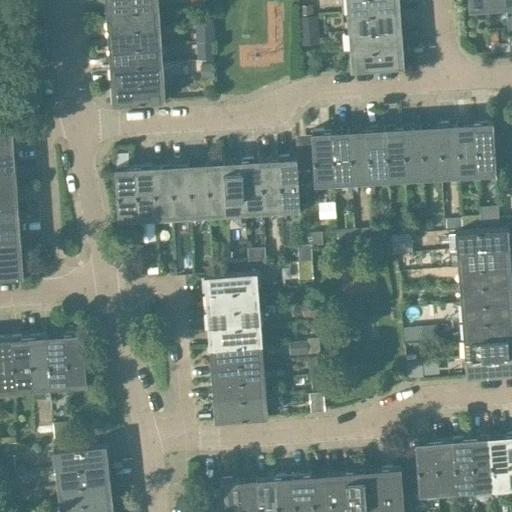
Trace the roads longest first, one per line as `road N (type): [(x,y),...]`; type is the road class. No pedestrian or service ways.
road 1 (residential): [(78,127),(261,117),(306,89),(443,80)]
road 2 (residential): [(185,437),(357,427),(417,398),(511,390)]
road 3 (residential): [(185,437),(176,281),(106,284)]
road 4 (residential): [(53,290),(42,142),(54,130),(78,127)]
road 5 (residential): [(148,440),(106,284)]
road 6 (residential): [(106,284),(78,127)]
road 7 (residential): [(78,127),(63,0)]
